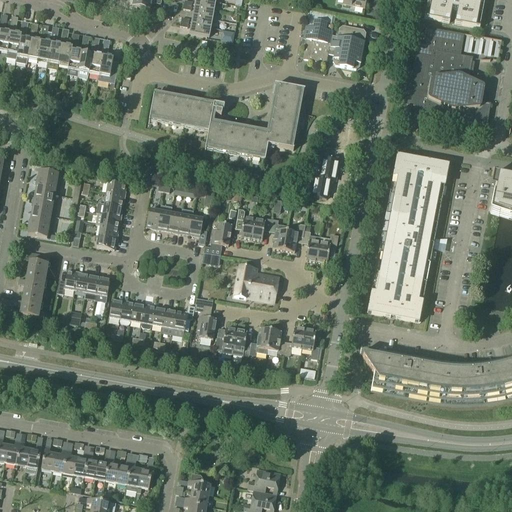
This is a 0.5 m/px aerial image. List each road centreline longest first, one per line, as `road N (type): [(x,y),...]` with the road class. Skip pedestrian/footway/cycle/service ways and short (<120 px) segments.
road 1 (unclassified): [(382,96),(285,78),(231,90),(167,78),(155,67)]
road 2 (residential): [(164,511),(166,454),(0,423)]
road 3 (tertiary): [(214,400),(0,362)]
road 4 (tertiary): [(382,96),(343,305)]
road 5 (tertiary): [(511,439),(441,438),(321,412)]
road 6 (tertiary): [(325,429),(475,450),(511,447)]
road 7 (residential): [(131,266),(129,279),(140,289),(181,295),(193,286),(196,267),(185,256),(134,247)]
road 8 (residential): [(442,346),(473,184)]
road 9 (residential): [(131,266),(5,245)]
